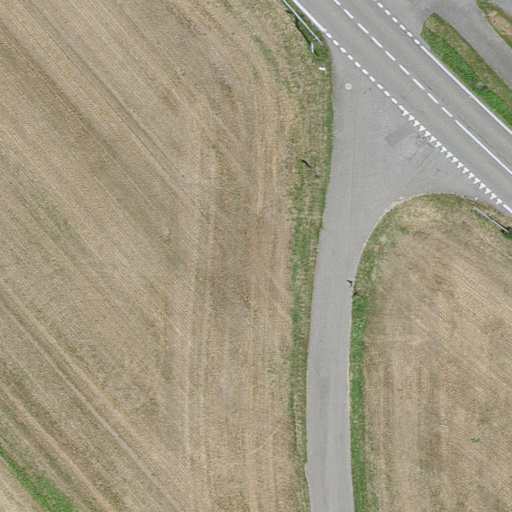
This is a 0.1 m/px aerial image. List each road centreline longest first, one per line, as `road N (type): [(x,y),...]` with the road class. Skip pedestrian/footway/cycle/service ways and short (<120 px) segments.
road 1 (residential): [(335,511),(325,401),(332,306),(353,213),(376,163),(426,92)]
road 2 (secondary): [(339,5),(426,92)]
